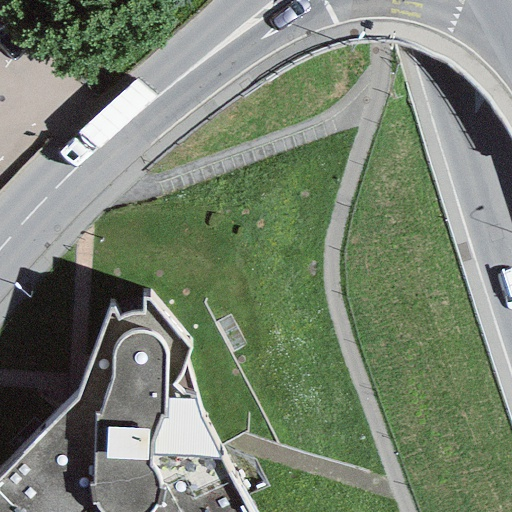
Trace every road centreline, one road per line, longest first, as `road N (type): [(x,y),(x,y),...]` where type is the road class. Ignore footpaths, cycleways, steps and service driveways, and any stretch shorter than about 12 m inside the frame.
road 1 (trunk): [(428,0),(511,258)]
road 2 (residential): [(93,146),(289,16)]
road 3 (residential): [(289,16),(346,2),(406,4),(511,48)]
road 4 (residential): [(249,0),(93,146)]
road 5 (residential): [(0,249),(93,146)]
